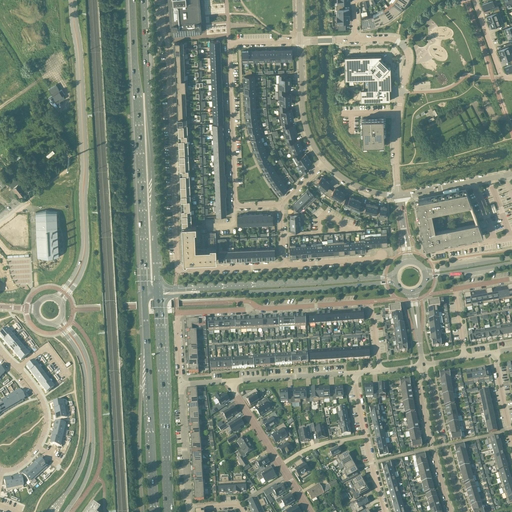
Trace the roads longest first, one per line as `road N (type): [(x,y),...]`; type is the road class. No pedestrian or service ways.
road 1 (residential): [(283,265),(176,266),(162,0)]
road 2 (residential): [(180,384),(177,312),(254,305),(369,301),(380,371)]
road 3 (secondary): [(61,307),(87,244),(74,0)]
road 4 (secondary): [(70,0),(83,244),(77,267),(52,298)]
road 5 (primary): [(132,0),(144,293)]
road 6 (primary): [(157,289),(145,0)]
road 7 (tertiary): [(395,273),(157,289)]
road 8 (tertiary): [(158,297),(396,283)]
road 9 (residential): [(236,206),(228,43),(299,41)]
road 10 (primary): [(144,293),(154,511)]
road 11 (primary): [(168,511),(158,297)]
road 12 (secondary): [(66,511),(87,474),(92,438),(86,356),(61,315)]
road 13 (secondary): [(51,323),(78,352),(88,429),(82,466),(52,511)]
road 14 (residential): [(0,350),(46,413),(37,448),(0,470)]
road 15 (residential): [(310,511),(228,381)]
road 16 (residential): [(354,373),(384,511)]
road 17 (residential): [(463,511),(424,377)]
road 18 (residential): [(424,377),(424,411),(450,511)]
road 19 (residential): [(464,358),(455,289),(511,278)]
road 20 (residential): [(354,373),(228,381)]
road 21 (residential): [(324,161),(303,118),(299,41)]
road 22 (residential): [(188,508),(180,384)]
